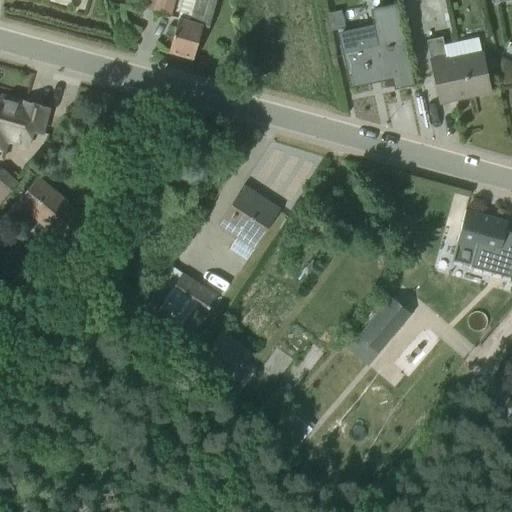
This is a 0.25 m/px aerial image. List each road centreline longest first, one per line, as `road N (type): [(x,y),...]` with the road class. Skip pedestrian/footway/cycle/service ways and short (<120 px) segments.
road 1 (residential): [(0,40),(511,181)]
road 2 (track): [(371,511),(468,385),(487,373)]
